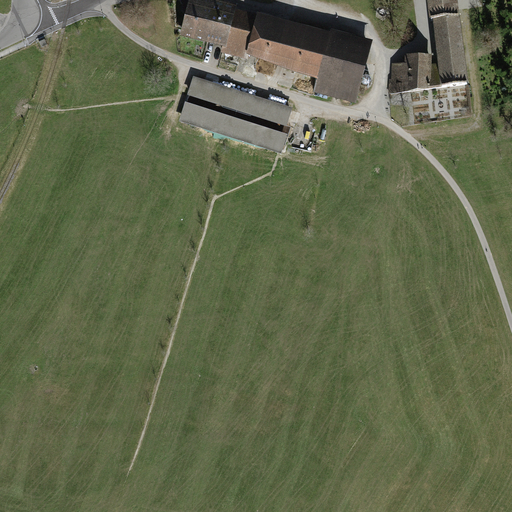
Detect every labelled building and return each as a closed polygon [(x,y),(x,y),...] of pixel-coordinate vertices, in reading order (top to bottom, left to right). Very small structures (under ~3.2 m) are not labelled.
[(456,0),(428,0),(432,22),(434,22),(439,66),(442,87),(467,84),(458,10),(456,0)] [(368,49),(193,2),(183,36),(225,47),(223,53),(247,60),(248,56),(322,76),(319,90),(355,99),(368,49)] [(45,39),(39,42),(42,47),(48,44),(45,39)] [(392,93),(442,87),(439,66),(434,66),(430,66),(430,56),(407,56),(407,67),(393,67),(392,93)] [(293,109),(194,78),(188,97),(287,128),(293,109)] [(288,136),(185,103),(179,123),(282,156),(288,136)]
